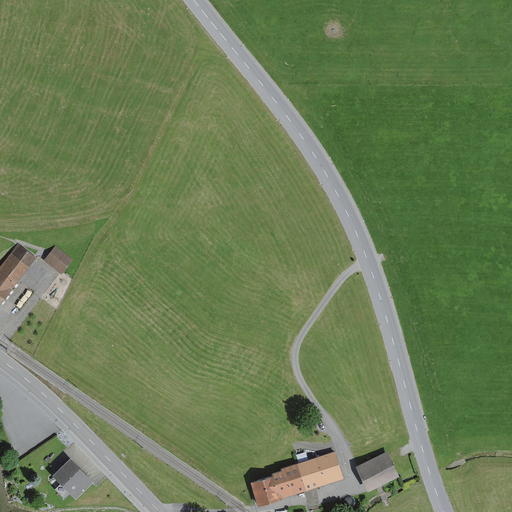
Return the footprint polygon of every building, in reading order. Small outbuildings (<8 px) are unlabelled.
[(0,303),(38,256),(18,241),(0,264),(0,303)] [(55,245),(44,259),(62,274),(73,259),(55,245)] [(258,505),(344,478),(335,450),(280,467),(281,469),(272,472),(272,474),(251,481),(258,505)] [(356,465),(368,491),(400,476),(388,451),(356,465)] [(94,480),(70,456),(52,474),(76,498),(94,480)]
